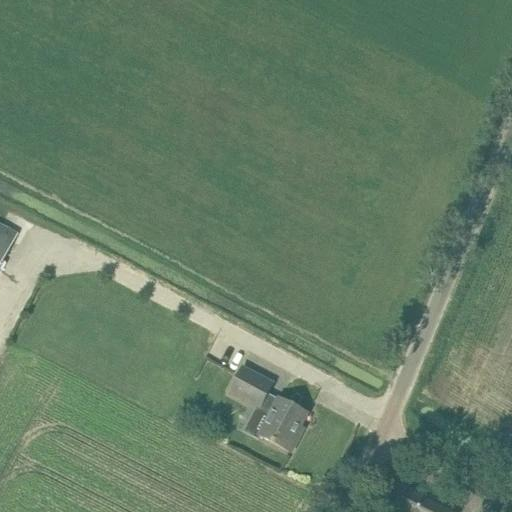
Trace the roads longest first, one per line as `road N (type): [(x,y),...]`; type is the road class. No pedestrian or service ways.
road 1 (unclassified): [(388,424),(511,138)]
road 2 (unclassified): [(511,498),(388,424)]
